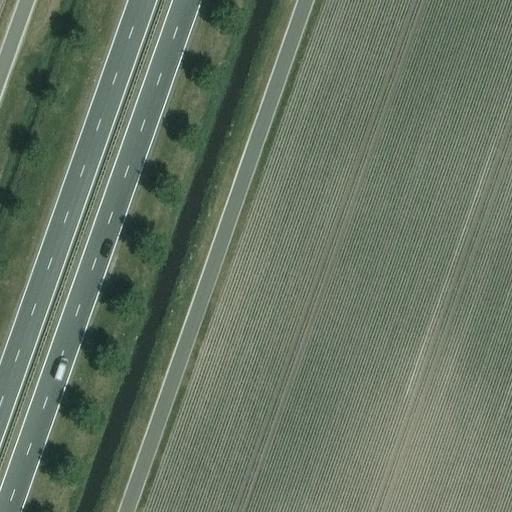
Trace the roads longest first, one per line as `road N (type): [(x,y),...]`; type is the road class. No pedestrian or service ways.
road 1 (trunk): [(5,511),(185,0)]
road 2 (unclassified): [(127,511),(306,0)]
road 3 (trunk): [(143,0),(0,406)]
